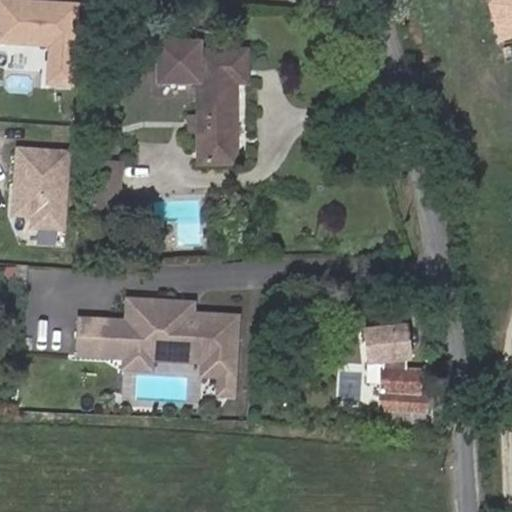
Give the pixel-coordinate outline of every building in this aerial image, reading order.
[(64,76),(68,0),(0,0),(0,35),(41,37),(39,75),(64,76)] [(479,0),(476,7),(483,31),(511,22),(511,6),(510,0),(479,0)] [(232,44),(185,47),(185,39),(144,41),(146,80),(187,77),(191,158),(227,156),(222,76),(235,75),(232,44)] [(488,49),(495,48),(492,39),(486,40),(488,49)] [(57,221),(62,144),(11,141),(9,181),(15,181),(14,189),(8,189),(7,207),(25,208),(24,219),(57,221)] [(88,150),(86,175),(84,200),(110,203),(112,153),(88,150)] [(86,175),(75,174),(73,199),(84,200),(86,175)] [(13,258),(0,257),(0,274),(11,275),(13,258)] [(20,258),(13,258),(11,275),(19,275),(20,258)] [(117,314),(70,311),(68,347),(116,350),(117,338),(142,339),(143,332),(180,334),(179,348),(200,349),(198,368),(210,369),(209,387),(223,388),(228,310),(182,307),(176,307),(176,296),(119,292),(117,314)] [(391,318),(351,324),(356,355),(371,352),(368,413),(409,415),(410,404),(411,404),(412,380),(406,379),(407,362),(390,361),(390,349),(396,348),(391,318)] [(117,338),(116,350),(115,360),(141,362),(142,351),(193,354),(193,368),(198,368),(200,349),(179,348),(180,334),(143,332),(142,339),(117,338)]
